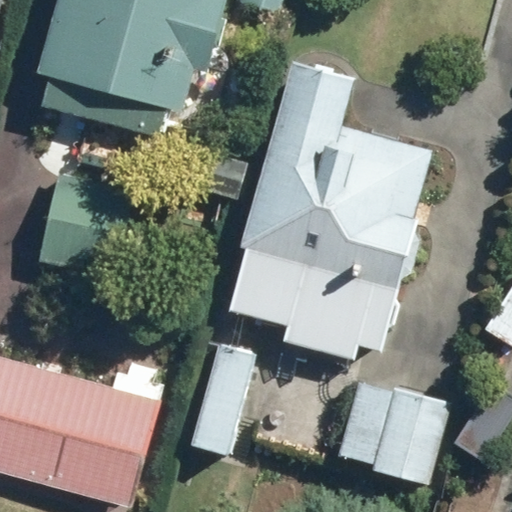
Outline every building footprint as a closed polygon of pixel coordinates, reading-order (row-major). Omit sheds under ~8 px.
[(53,0),(32,79),(45,82),(37,108),(154,140),(162,114),(176,118),(188,76),(198,78),(220,0),(53,0)] [(282,0),(238,0),(237,9),(278,18),(282,0)] [(375,357),(427,155),(339,133),(352,84),(286,67),(221,317),(282,333),(279,346),(348,364),(352,351),(375,357)] [(131,190),(53,176),(38,259),(116,273),(131,190)] [(511,348),(511,287),(483,333),(511,350),(511,348)] [(256,354),(215,342),(186,446),(226,458),(256,354)] [(136,511),(167,400),(0,354),(0,480),(115,511),(136,511)] [(450,405),(392,390),(391,393),(357,385),(337,460),(372,468),(370,475),(428,489),(450,405)] [(478,467),(511,414),(511,406),(490,393),(453,451),(478,467)] [(333,428),(252,406),(241,447),(322,469),(333,428)]
